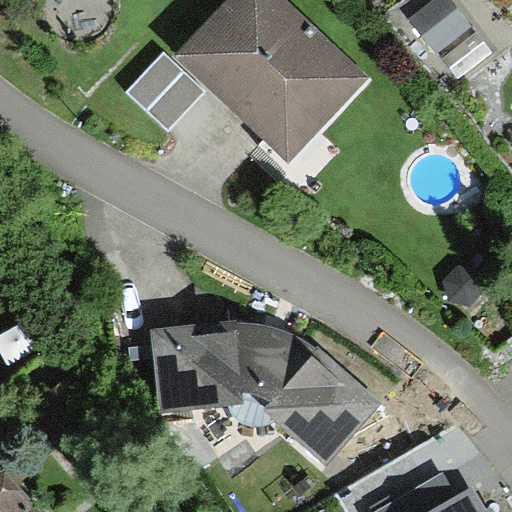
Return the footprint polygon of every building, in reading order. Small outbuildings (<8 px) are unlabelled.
[(238,0),(178,67),(290,169),(369,83),(277,0),(238,0)] [(437,0),(410,22),(438,58),(473,31),(448,0),(437,0)] [(493,55),(477,35),(442,63),(458,83),(493,55)] [(166,136),(203,96),(162,59),(125,100),(166,136)] [(458,271),(444,285),(450,306),(471,311),(484,297),(478,278),(458,271)] [(325,475),(383,410),(299,342),(284,335),(272,332),(252,331),(233,331),(150,341),(159,423),(223,423),(234,433),(248,439),(262,440),(274,437),(325,475)] [(30,418),(79,475),(109,449),(133,476),(149,462),(76,378),(30,418)] [(35,511),(0,473),(0,511),(35,511)] [(441,511),(459,502),(444,477),(383,511),(441,511)] [(483,511),(473,494),(459,502),(441,511),(483,511)]
